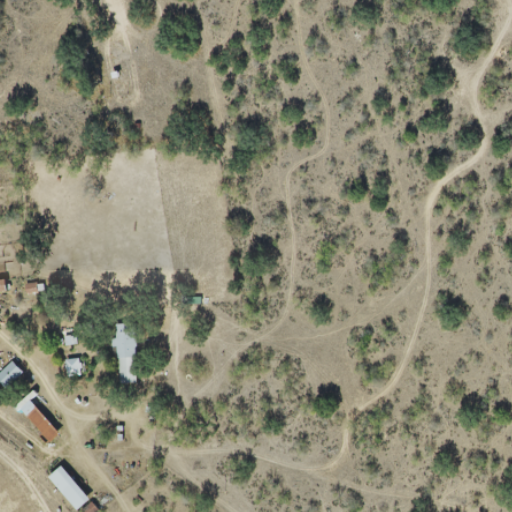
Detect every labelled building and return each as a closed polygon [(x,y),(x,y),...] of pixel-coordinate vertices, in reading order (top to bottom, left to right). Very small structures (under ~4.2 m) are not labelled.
[(124,87),(133,85),(123,48),(113,51),(124,87)] [(137,323),(118,323),(118,384),(137,384),(137,323)] [(84,375),(81,359),(67,361),(69,377),(84,375)] [(0,374),(0,381),(8,389),(25,373),(14,362),(0,374)] [(61,433),(28,397),(18,406),(51,442),(61,433)] [(49,477),(77,511),(91,500),(63,466),(49,477)]
